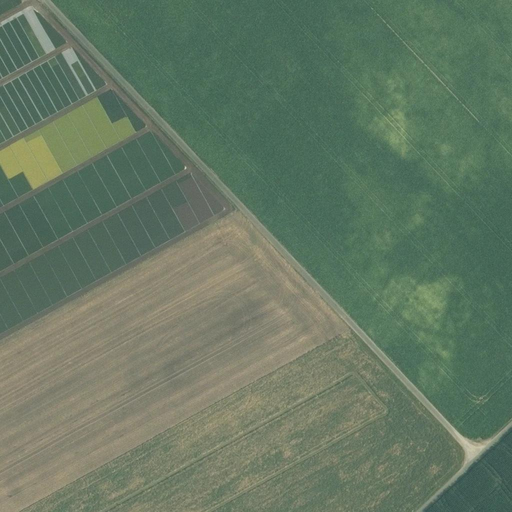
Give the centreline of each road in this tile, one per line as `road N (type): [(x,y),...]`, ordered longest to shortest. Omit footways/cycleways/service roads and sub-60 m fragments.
road 1 (track): [(42,0),(473,460)]
road 2 (unclassified): [(511,424),(418,511)]
